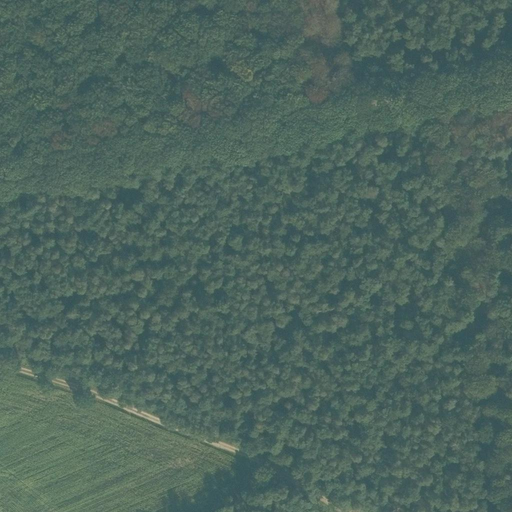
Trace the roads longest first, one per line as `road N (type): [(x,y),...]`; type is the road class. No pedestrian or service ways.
road 1 (track): [(347,511),(233,449),(0,362)]
road 2 (track): [(511,79),(200,129)]
road 3 (track): [(200,129),(0,166)]
